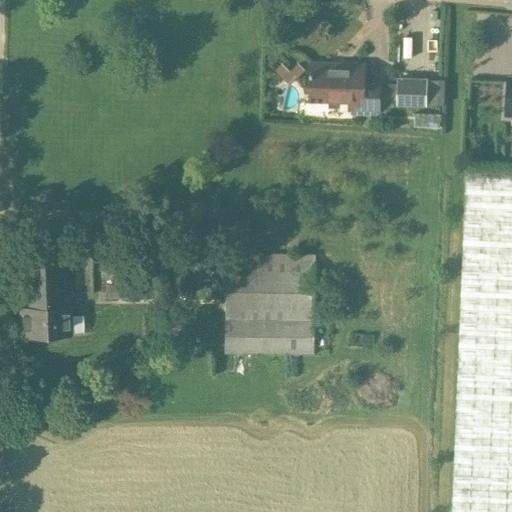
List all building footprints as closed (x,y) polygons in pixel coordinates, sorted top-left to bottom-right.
[(378,111),(379,85),(364,84),(364,65),(311,63),(310,100),(351,101),(351,110),(378,111)] [(302,75),(274,74),(273,92),(302,93),(302,75)] [(397,95),(397,104),(427,106),(427,104),(427,79),(427,78),(398,77),(398,83),(397,95)] [(511,511),(511,167),(466,166),(466,179),(452,511),(511,511)] [(227,252),(226,352),(314,353),(315,254),(227,252)] [(17,265),(19,336),(71,334),(68,263),(17,265)]
